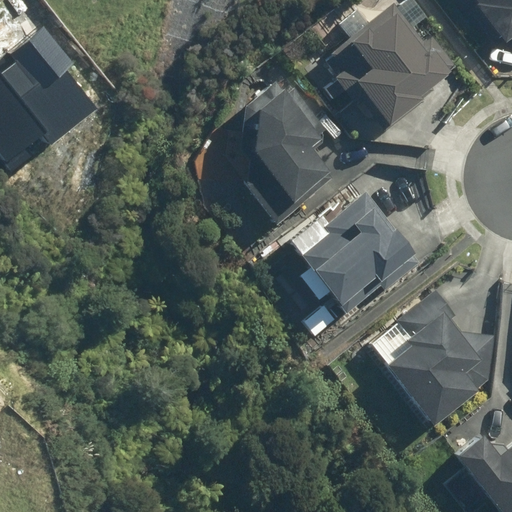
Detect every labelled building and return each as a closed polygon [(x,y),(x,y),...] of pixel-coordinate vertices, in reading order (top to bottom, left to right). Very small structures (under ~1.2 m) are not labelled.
[(511,0),(459,0),(497,45),(511,32),(511,0)] [(325,54),(338,70),(330,76),(355,107),(363,101),(386,129),(424,99),(420,93),(453,66),(428,34),(421,40),(390,2),(325,54)] [(0,156),(13,174),(97,109),(66,69),(74,63),(45,27),(10,53),(17,62),(1,74),(0,73),(0,156)] [(243,104),(237,138),(255,160),(236,176),(275,223),(294,208),(287,200),(325,168),(308,146),(319,137),(317,134),(327,126),(291,82),(281,90),(273,80),(243,104)] [(360,189),(322,219),(317,223),(322,229),(294,251),(334,301),(369,272),(374,278),(409,250),(360,189)] [(472,386),(461,372),(479,358),(449,320),(456,314),(434,288),(391,322),(405,339),(380,359),(429,421),(472,386)] [(333,320),(317,300),(292,320),(308,340),(333,320)] [(511,511),(511,440),(494,455),(474,430),(450,449),(502,511),(511,511)]
